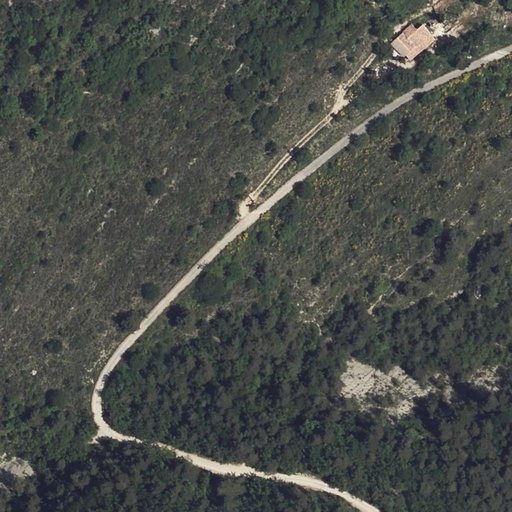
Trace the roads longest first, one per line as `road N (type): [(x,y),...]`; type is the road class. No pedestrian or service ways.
road 1 (track): [(370,511),(327,485),(121,438),(101,422),(95,397),(117,359),(248,220),(373,119),(511,48)]
road 2 (track): [(248,220),(243,211),(254,195),(399,25)]
